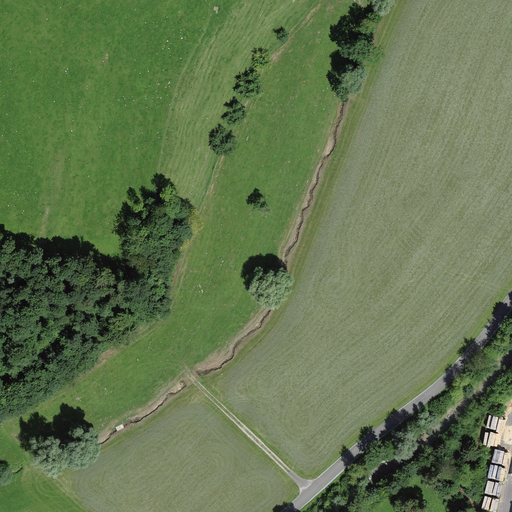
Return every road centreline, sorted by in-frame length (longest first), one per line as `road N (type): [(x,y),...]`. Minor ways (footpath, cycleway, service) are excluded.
road 1 (unclassified): [(511,300),(439,387),(291,511)]
road 2 (track): [(311,493),(187,373)]
